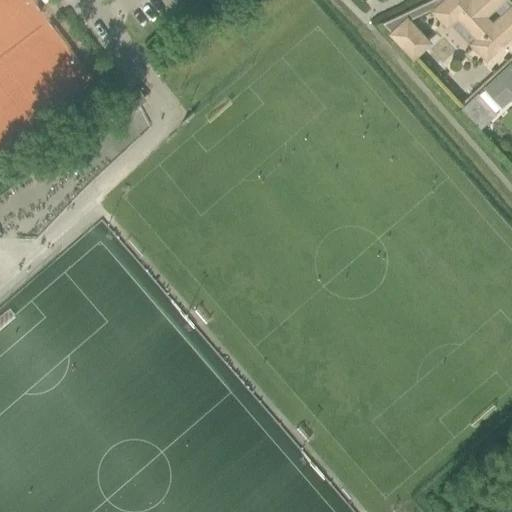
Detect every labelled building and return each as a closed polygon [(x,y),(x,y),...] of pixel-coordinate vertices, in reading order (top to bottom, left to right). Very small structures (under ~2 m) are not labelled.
[(0,0),(0,27),(52,102),(87,78),(33,0),(0,0)] [(485,58),(511,32),(511,6),(511,8),(504,0),(471,0),(470,2),(468,0),(445,0),(434,11),(447,25),(457,16),(478,39),(469,46),(470,47),(473,44),(485,58)] [(428,43),(407,20),(406,19),(391,33),(412,56),(428,43)] [(511,62),(483,89),(501,108),(511,97),(511,62)] [(480,129),(496,114),(476,94),(461,108),(480,129)]
